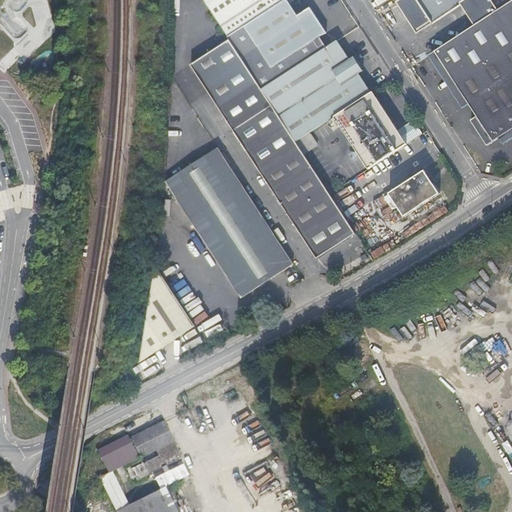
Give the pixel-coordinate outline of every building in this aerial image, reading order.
[(204,0),(228,37),(285,0),(204,0)] [(287,0),(285,0),(228,37),(230,40),(262,89),(322,51),(315,40),(320,37),(327,33),(311,7),(298,15),(287,0)] [(463,4),(476,25),(499,10),(492,0),(399,0),(398,1),(412,23),(418,19),(425,29),(463,4)] [(511,0),(492,0),(499,10),(511,1),(511,0)] [(476,25),(435,51),(477,116),(471,120),(488,146),(499,138),(504,135),(508,141),(511,138),(511,1),(499,10),(476,25)] [(418,19),(412,23),(418,33),(425,29),(418,19)] [(322,51),(327,47),(320,37),(315,40),(322,51)] [(317,259),(356,233),(297,142),(262,89),(230,40),(191,65),(317,259)] [(322,51),(262,89),(297,142),(335,117),(372,93),(360,74),(364,71),(355,57),(350,59),(338,41),(327,47),(322,51)] [(407,144),(374,92),(372,93),(335,117),(369,169),(407,144)] [(508,141),(504,135),(499,138),(503,145),(508,141)] [(218,148),(166,182),(241,298),(294,264),(218,148)] [(405,217),(441,194),(425,171),(390,194),(405,217)] [(199,252),(203,250),(198,237),(194,238),(199,252)] [(140,362),(196,326),(156,266),(140,362)] [(165,277),(175,292),(186,285),(177,270),(165,277)] [(227,280),(222,284),(231,297),(236,293),(227,280)] [(197,323),(209,316),(205,311),(194,318),(197,323)] [(212,336),(228,327),(221,314),(205,323),(212,336)] [(184,334),(187,339),(200,331),(197,326),(184,334)] [(164,421),(131,437),(141,458),(142,457),(150,474),(178,459),(177,457),(181,455),(164,421)] [(127,436),(97,450),(109,473),(112,471),(139,458),(127,436)] [(143,463),(127,470),(131,478),(135,477),(137,480),(149,475),(143,463)] [(183,464),(155,478),(160,488),(188,475),(183,464)] [(109,473),(99,477),(116,511),(120,509),(128,505),(112,471),(109,473)] [(116,511),(115,511),(177,511),(165,487),(128,505),(120,509),(116,511)]
